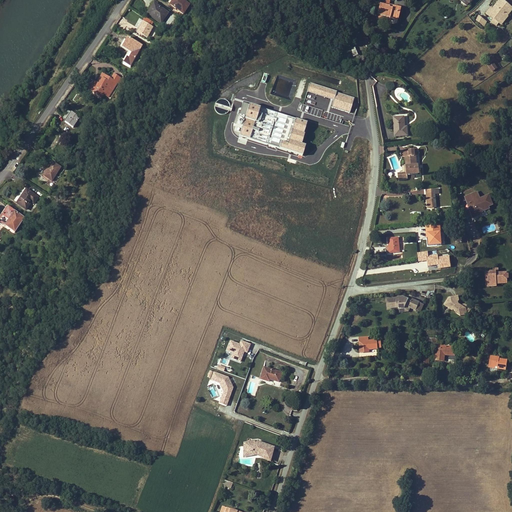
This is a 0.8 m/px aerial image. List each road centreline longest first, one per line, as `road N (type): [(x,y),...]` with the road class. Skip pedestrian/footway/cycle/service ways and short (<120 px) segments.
road 1 (unclassified): [(368,230),(267,511)]
road 2 (unclassified): [(351,0),(374,139),(368,230)]
road 3 (residential): [(0,177),(124,0)]
road 4 (unknown): [(348,295),(469,280)]
